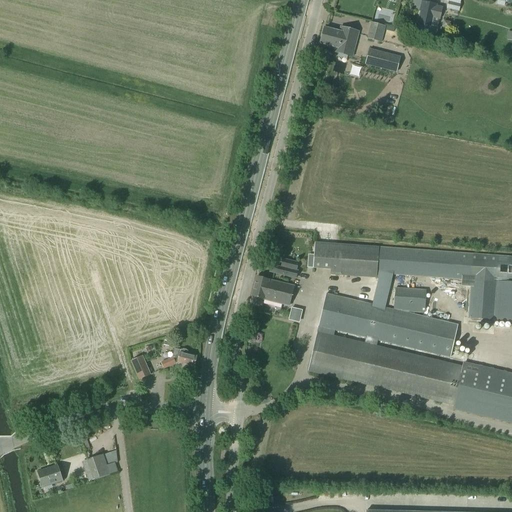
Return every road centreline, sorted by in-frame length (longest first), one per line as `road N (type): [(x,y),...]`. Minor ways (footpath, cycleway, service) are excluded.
road 1 (primary): [(203,411),(221,302),(299,0)]
road 2 (unclassified): [(235,411),(235,323),(319,0)]
road 3 (unknown): [(235,411),(301,384),(328,385),(511,429)]
road 4 (unclassified): [(0,446),(106,408),(203,411)]
